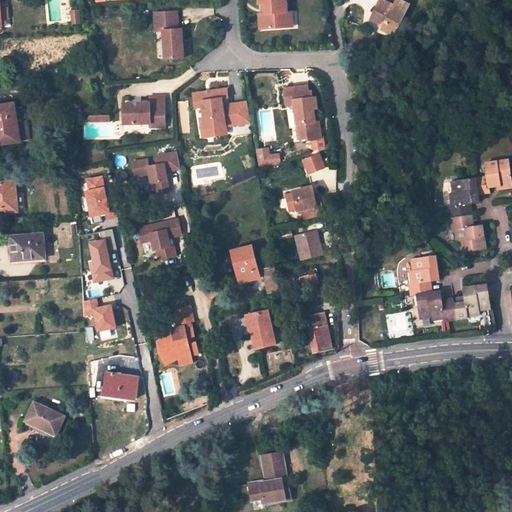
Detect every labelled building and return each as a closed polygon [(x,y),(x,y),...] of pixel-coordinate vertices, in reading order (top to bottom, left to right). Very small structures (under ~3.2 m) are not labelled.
[(264,28),(288,26),(287,11),(286,0),(259,0),(259,3),(264,3),(263,12),(265,12),(264,28)] [(381,0),(372,19),(384,25),(396,31),(410,3),(403,0),(396,0),(394,5),(384,0),(381,0)] [(155,16),(156,34),(164,34),(165,63),(183,62),(182,33),(178,33),(178,15),(155,16)] [(394,35),(396,31),(384,25),(382,29),(394,35)] [(295,105),(299,139),(308,138),(309,140),(321,138),(320,126),(317,127),(314,109),(317,108),(316,98),(310,98),(308,86),(285,89),(287,106),(295,105)] [(222,99),(229,98),(227,89),(211,91),(205,92),(194,93),(196,107),(203,107),(204,118),(201,118),(202,129),(203,136),(216,134),(227,133),(227,127),(251,124),(248,102),(230,104),(230,107),(224,108),(222,99)] [(124,105),(124,125),(151,125),(151,129),(166,128),(166,98),(151,98),(151,105),(142,105),(133,105),(124,105)] [(17,122),(14,104),(0,105),(0,144),(20,142),(20,140),(30,139),(28,121),(17,122)] [(269,155),(268,149),(257,150),(259,166),(271,165),(280,164),(279,154),(269,155)] [(309,174),(325,167),(319,154),(303,160),(309,174)] [(181,171),(178,155),(156,158),(157,167),(149,168),(148,161),(138,162),(140,176),(149,175),(151,185),(155,184),(157,195),(168,193),(165,173),(181,171)] [(486,163),(488,177),(478,178),(480,194),(490,193),(489,188),(497,186),(501,186),(502,190),(511,188),(511,183),(509,160),(486,163)] [(83,188),(88,216),(104,213),(105,219),(111,218),(103,174),(85,177),(87,188),(83,188)] [(478,178),(452,182),(454,193),(450,194),(452,205),(450,206),(451,218),(467,216),(466,205),(471,204),(481,203),(480,194),(478,178)] [(0,213),(19,211),(15,181),(0,182),(0,213)] [(286,196),(290,212),(298,210),(298,211),(303,210),(305,219),(324,214),(322,205),(317,207),(315,196),(313,188),(294,192),(294,194),(286,196)] [(462,252),(486,249),(484,225),(474,226),(469,227),(467,216),(451,218),(453,230),(455,230),(456,241),(460,240),(462,252)] [(157,250),(159,260),(176,256),(174,247),(171,248),(168,238),(182,235),(179,220),(163,223),(164,231),(155,233),(153,225),(139,228),(142,243),(152,240),(155,250),(157,250)] [(292,231),(280,234),(281,241),(294,238),(292,231)] [(322,255),(317,232),(296,236),(302,260),(322,255)] [(43,234),(12,237),(14,257),(26,256),(26,260),(45,258),(43,234)] [(94,282),(114,277),(104,237),(85,241),(94,282)] [(252,248),(235,252),(242,280),(259,276),(258,270),(269,268),(272,281),(266,282),(269,292),(281,290),(275,260),(274,255),(255,260),(252,248)] [(436,257),(412,260),(414,271),(410,272),(412,283),(409,284),(411,296),(417,295),(427,293),(425,282),(431,281),(440,280),(436,257)] [(318,284),(315,273),(307,276),(300,277),(303,288),(318,284)] [(487,284),(463,288),(465,296),(466,303),(454,304),(457,320),(468,318),(468,316),(480,314),(479,310),(491,309),(487,284)] [(443,299),(441,291),(433,292),(427,293),(417,295),(421,319),(433,317),(433,320),(445,319),(445,321),(457,320),(454,304),(444,306),(443,299)] [(115,329),(111,302),(98,304),(97,298),(82,300),(84,316),(93,315),(95,331),(115,329)] [(175,335),(158,342),(161,354),(167,365),(180,359),(180,361),(192,359),(192,356),(199,355),(196,343),(195,343),(193,338),(195,337),(193,326),(191,326),(190,322),(194,321),(192,307),(178,310),(182,328),(174,333),(175,335)] [(269,310),(252,314),(256,331),(253,331),(257,349),(276,344),(269,310)] [(334,349),(326,313),(306,318),(314,353),(334,349)] [(251,332),(253,331),(256,331),(252,314),(247,315),(251,332)] [(194,365),(192,359),(180,361),(182,368),(194,365)] [(139,377),(108,372),(104,395),(136,399),(139,377)] [(66,416),(35,402),(26,421),(57,436),(66,416)] [(266,480),(249,483),(252,501),(262,499),(263,504),(286,500),(283,488),(289,487),(282,453),(262,456),(264,468),(269,467),(271,479),(266,480)] [(466,484),(470,489),(474,485),(469,481),(466,484)]
